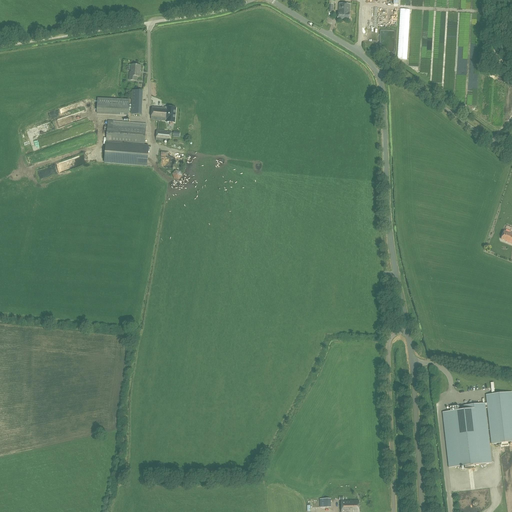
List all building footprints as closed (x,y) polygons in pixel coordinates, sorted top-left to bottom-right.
[(349,19),(350,14),(350,13),(349,13),(350,4),(339,4),(338,13),(338,19),(349,19)] [(402,9),(401,40),(405,40),(405,46),(406,46),(405,50),(401,50),(401,54),(409,54),(410,9),(402,9)] [(140,77),(141,66),(132,65),(132,72),(130,72),(129,79),(135,79),(135,76),(140,77)] [(133,90),(131,114),(142,115),(143,91),(133,90)] [(129,116),(129,115),(129,99),(98,98),(97,114),(129,116)] [(152,106),(151,120),(166,121),(165,127),(173,127),(174,108),(167,107),(152,106)] [(105,160),(104,163),(147,166),(147,164),(149,146),(145,146),(146,123),(113,121),(108,120),(106,143),(105,160)] [(172,131),(157,130),(156,141),(171,142),(172,131)] [(511,243),(511,233),(510,232),(510,233),(504,231),(501,239),(506,241),(506,242),(511,243)] [(462,410),(443,412),(449,468),(465,466),(465,470),(476,469),(476,465),(492,463),(485,408),(487,408),(491,444),(511,441),(511,392),(486,395),(487,403),(462,406),(462,410)] [(331,507),(330,499),(320,499),(320,507),(331,507)] [(341,511),(358,511),(359,500),(341,501),(341,511)]
